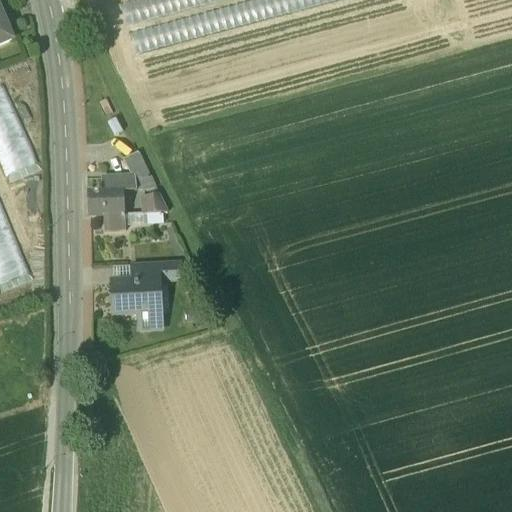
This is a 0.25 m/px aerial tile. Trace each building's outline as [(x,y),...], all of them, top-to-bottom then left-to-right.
[(0,47),(12,42),(0,13),(0,47)] [(252,34),(139,56),(143,77),(256,55),(252,34)] [(7,92),(1,88),(0,88),(0,169),(3,177),(6,180),(32,169),(37,163),(7,92)] [(137,154),(122,162),(130,178),(135,178),(140,178),(149,177),(137,154)] [(149,177),(140,178),(142,192),(148,192),(155,191),(149,177)] [(130,178),(106,179),(107,193),(87,194),(88,219),(102,219),(103,234),(125,233),(124,200),(130,200),(130,192),(135,192),(135,178),(130,178)] [(155,191),(148,192),(148,199),(158,198),(155,191)] [(148,199),(143,200),(145,217),(167,215),(158,198),(148,199)] [(0,201),(0,288),(26,278),(28,275),(0,201)] [(181,266),(132,269),(133,284),(159,283),(160,284),(181,283),(181,266)] [(133,284),(113,285),(114,317),(136,316),(137,331),(155,331),(154,300),(160,299),(160,284),(159,283),(133,284)]
